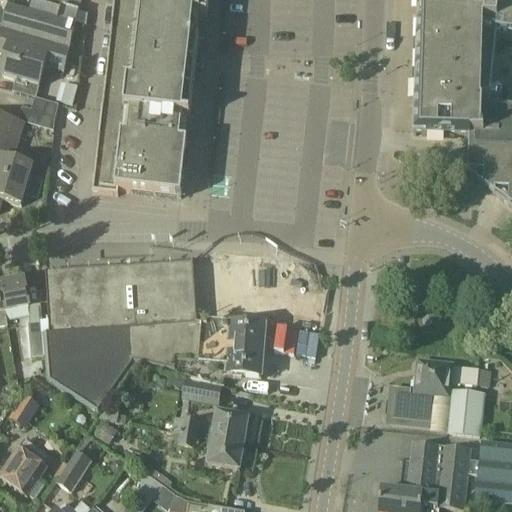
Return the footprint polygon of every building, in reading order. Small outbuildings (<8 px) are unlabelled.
[(67,0),(66,6),(78,10),(81,0),(67,0)] [(114,0),(92,195),(117,198),(118,194),(181,201),(187,146),(185,145),(188,123),(190,123),(199,41),(198,41),(200,20),(201,20),(202,18),(205,19),(207,0),(114,0)] [(511,0),(425,0),(425,1),(422,119),(414,119),(413,138),(469,140),(468,177),(467,178),(511,211),(511,111),(488,109),(496,38),(511,39),(511,0)] [(8,9),(0,38),(0,57),(5,59),(6,58),(9,49),(46,59),(48,53),(66,58),(75,27),(75,26),(78,14),(61,9),(57,22),(29,14),(8,9)] [(5,59),(0,77),(0,79),(39,90),(44,70),(61,75),(66,58),(48,53),(46,59),(9,49),(6,58),(5,59)] [(31,114),(41,117),(40,118),(36,130),(53,134),(55,122),(58,108),(34,101),(31,114)] [(0,120),(0,168),(2,162),(13,125),(0,120)] [(34,167),(47,170),(51,157),(43,155),(36,159),(34,167)] [(0,168),(0,209),(2,204),(21,210),(24,199),(30,180),(32,171),(2,162),(0,168)] [(224,391),(226,379),(261,382),(267,303),(271,301),(273,277),(269,274),(270,271),(260,270),(258,266),(252,265),(249,269),(217,266),(213,319),(231,320),(230,329),(197,326),(193,266),(45,275),(49,337),(43,337),(44,351),(43,351),(44,361),(46,386),(99,420),(135,368),(224,391)] [(0,286),(0,293),(7,330),(8,330),(5,316),(29,311),(24,282),(0,286)] [(43,351),(44,351),(43,337),(42,337),(41,326),(28,327),(31,362),(44,361),(43,351)] [(449,386),(477,390),(489,391),(491,375),(419,367),(415,397),(416,397),(415,403),(395,401),(392,423),(432,427),(435,399),(451,401),(447,437),(479,440),(484,400),(448,396),(449,386)] [(167,387),(184,391),(181,404),(218,411),(222,391),(185,384),(169,380),(167,387)] [(40,410),(24,399),(9,422),(26,433),(40,410)] [(216,417),(211,443),(244,449),(248,422),(216,417)] [(179,437),(197,440),(200,426),(182,423),(179,437)] [(105,424),(95,438),(105,446),(115,432),(105,424)] [(197,440),(179,437),(177,451),(195,454),(197,440)] [(244,449),(211,443),(207,469),(239,475),(244,449)] [(51,463),(25,445),(18,454),(17,454),(0,478),(0,482),(27,501),(28,499),(35,504),(45,489),(38,484),(46,473),(45,472),(51,463)] [(57,445),(52,451),(64,460),(69,453),(57,445)] [(463,511),(467,479),(475,479),(477,465),(469,464),(470,453),(412,447),(410,465),(403,464),(400,494),(381,492),(378,511),(463,511)] [(478,480),(475,504),(511,508),(511,450),(482,447),(480,466),(478,480)] [(75,456),(56,487),(71,496),(91,466),(75,456)] [(113,476),(120,477),(125,472),(122,465),(115,463),(110,469),(113,476)] [(163,491),(144,477),(135,505),(129,511),(145,511),(153,503),(163,491)] [(163,491),(153,503),(163,511),(169,511),(174,502),(174,500),(163,491)] [(169,511),(185,511),(186,506),(174,500),(169,511)]
